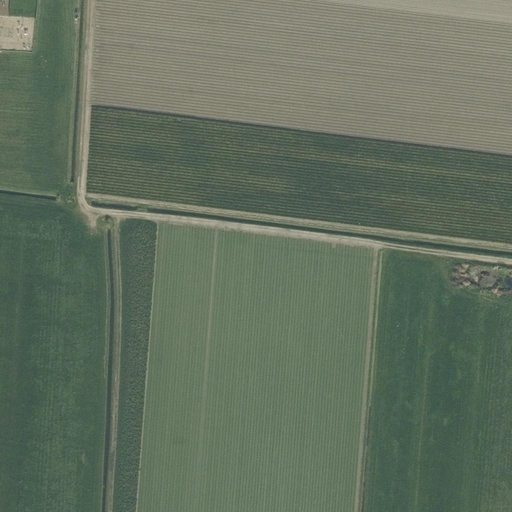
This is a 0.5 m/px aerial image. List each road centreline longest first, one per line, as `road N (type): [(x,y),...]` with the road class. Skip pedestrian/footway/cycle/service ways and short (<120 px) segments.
road 1 (track): [(89,0),(77,188),(92,212),(511,263)]
road 2 (track): [(118,213),(109,511)]
